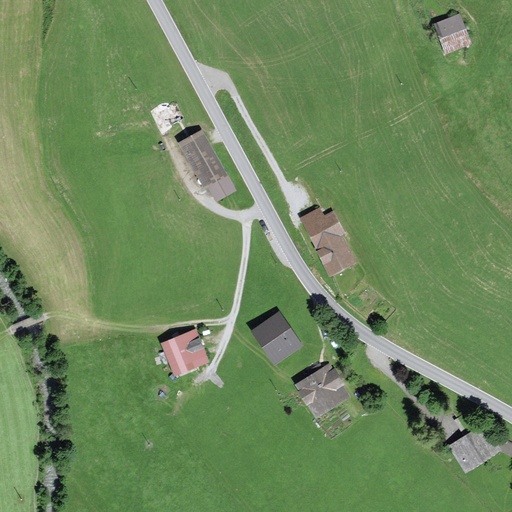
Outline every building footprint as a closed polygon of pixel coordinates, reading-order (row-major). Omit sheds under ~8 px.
[(437,26),(447,50),(470,41),(459,14),(453,16),(454,19),(437,26)] [(233,188),(202,133),(184,143),(206,183),(211,180),(220,195),(233,188)] [(320,208),(303,217),(331,270),(350,260),(337,235),(344,232),(334,212),(325,217),(320,208)] [(296,344),(276,316),(257,329),(276,357),(296,344)] [(178,372),(207,360),(195,331),(166,343),(178,372)] [(311,375),(329,403),(346,393),(328,364),(322,368),(320,365),(309,372),(311,375)] [(305,388),(301,391),(306,400),(310,397),(318,410),(329,403),(311,375),(301,382),(305,388)] [(469,438),(455,447),(467,466),(495,448),(471,409),(457,418),(469,438)]
